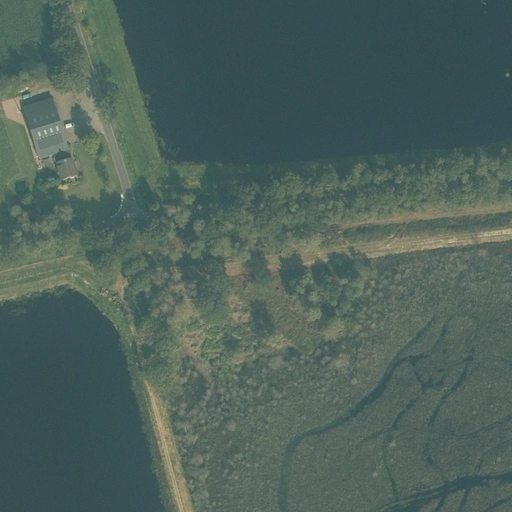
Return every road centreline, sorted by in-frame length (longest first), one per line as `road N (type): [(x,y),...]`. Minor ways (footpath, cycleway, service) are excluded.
road 1 (unclassified): [(125,219),(511,180)]
road 2 (unclassified): [(125,219),(59,0)]
road 3 (unclassified): [(0,248),(125,219)]
